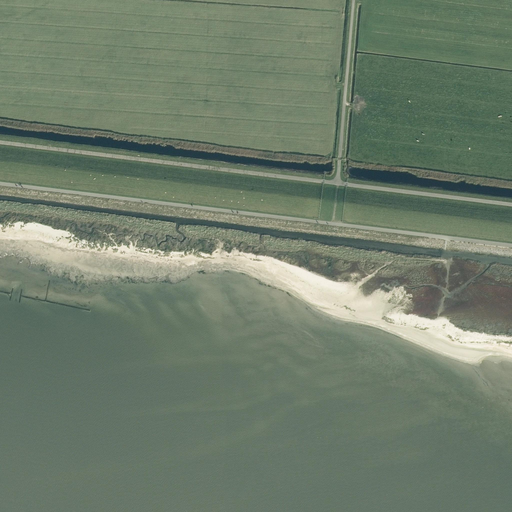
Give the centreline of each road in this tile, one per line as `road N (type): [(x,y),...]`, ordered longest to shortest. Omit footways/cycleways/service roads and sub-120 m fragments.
road 1 (unclassified): [(0,187),(511,250)]
road 2 (unclassified): [(338,185),(0,144)]
road 3 (unclassified): [(338,185),(353,0)]
road 4 (unclassified): [(511,206),(338,185)]
